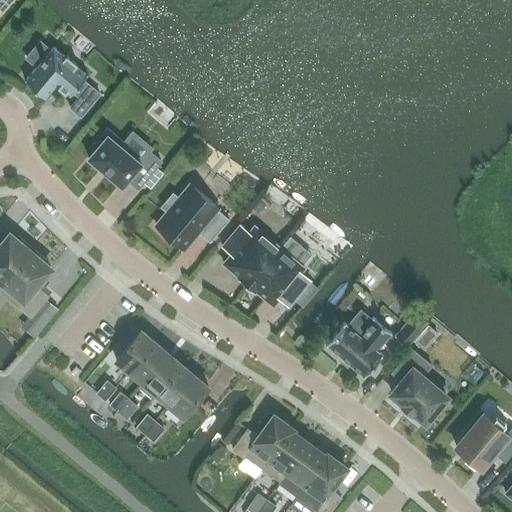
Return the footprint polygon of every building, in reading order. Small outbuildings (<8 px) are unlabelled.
[(42,60),(24,79),(46,97),(46,96),(57,83),(59,85),(57,86),(65,93),(66,91),(69,93),(69,94),(70,95),(73,91),(79,96),(70,107),(81,116),(99,93),(83,79),(87,73),(76,65),(77,63),(66,54),(64,55),(53,46),(45,56),(44,55),(41,59),(42,60)] [(122,112),(130,99),(120,93),(112,105),(122,112)] [(93,145),(96,147),(88,157),(122,185),(127,179),(138,188),(161,161),(149,151),(140,161),(121,145),(124,142),(107,128),(93,145)] [(216,208),(217,206),(191,184),(157,226),(183,248),(197,231),(210,242),(229,219),(216,208)] [(238,279),(246,285),(279,246),(254,226),(249,232),(240,224),(222,246),(231,253),(223,263),(240,277),(238,279)] [(0,279),(3,282),(33,247),(33,246),(32,247),(18,236),(16,238),(10,233),(0,244),(0,279)] [(279,246),(246,285),(254,292),(256,290),(272,304),(278,297),(288,305),(294,298),(302,306),(318,286),(300,271),(303,267),(279,246)] [(34,247),(33,247),(0,286),(0,290),(18,306),(30,317),(48,295),(36,285),(51,268),(45,262),(47,260),(33,248),(34,247)] [(392,332),(372,316),(358,333),(347,324),(343,321),(324,343),(363,376),(382,354),(377,349),(392,332)] [(409,317),(394,335),(407,346),(422,328),(409,317)] [(141,329),(116,359),(129,370),(154,341),(141,329)] [(154,341),(129,370),(142,381),(138,386),(139,387),(168,352),(154,341)] [(431,365),(411,348),(392,372),(402,380),(391,393),(403,403),(413,411),(425,421),(446,396),(422,375),(431,365)] [(168,352),(139,387),(152,398),(181,363),(168,352)] [(181,363),(152,398),(153,399),(157,394),(170,405),(195,375),(181,363)] [(195,375),(170,405),(183,416),(208,386),(195,375)] [(96,392),(104,400),(115,387),(106,380),(96,392)] [(120,391),(110,404),(118,411),(128,398),(120,391)] [(137,406),(128,398),(118,411),(126,418),(137,406)] [(484,413),(456,446),(480,467),(493,451),(504,461),(511,451),(511,428),(508,432),(484,413)] [(145,434),(156,421),(147,414),(137,427),(145,434)] [(246,455),(262,467),(292,427),(274,414),(258,436),(248,428),(233,448),(244,457),(246,455)] [(164,428),(156,421),(145,434),(154,441),(164,428)] [(293,428),(292,427),(262,467),(280,481),(308,442),(291,430),(293,428)] [(308,442),(280,481),(281,481),(287,473),(304,486),(328,454),(327,453),(325,455),(308,442)] [(328,454),(304,486),(321,498),(314,508),(319,511),(329,511),(341,496),(330,488),(346,467),(328,454)] [(356,497),(371,504),(377,491),(363,484),(356,497)] [(256,511),(257,511),(267,499),(258,493),(248,506),(256,511)] [(267,499),(257,511),(271,511),(276,506),(267,499)]
